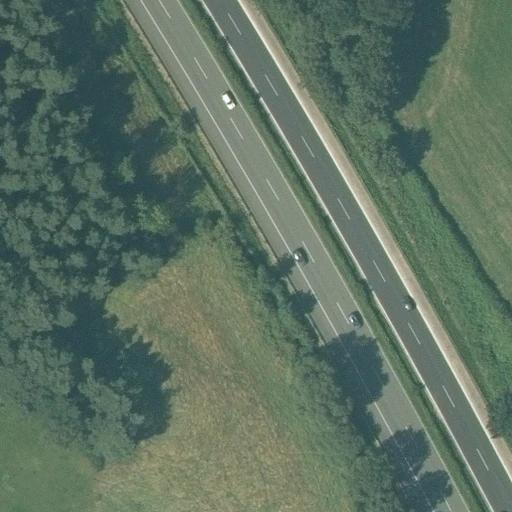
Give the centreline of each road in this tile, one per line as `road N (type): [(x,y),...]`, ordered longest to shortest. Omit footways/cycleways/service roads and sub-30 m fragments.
road 1 (motorway): [(172,0),(446,511)]
road 2 (motorway): [(511,505),(458,394),(228,0)]
